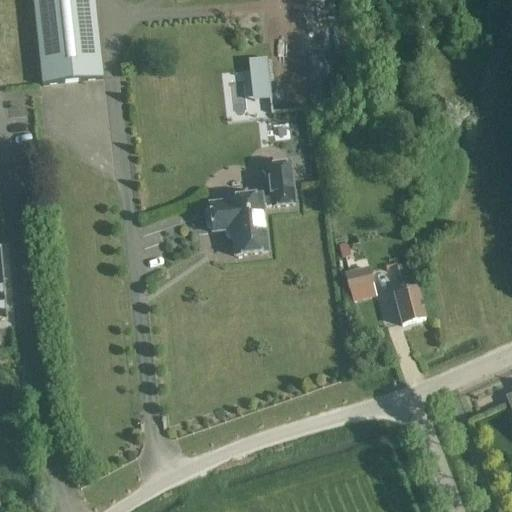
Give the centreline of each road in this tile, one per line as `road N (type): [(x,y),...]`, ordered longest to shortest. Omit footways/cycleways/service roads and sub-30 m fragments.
road 1 (unclassified): [(115,511),(170,478),(409,396)]
road 2 (unclassified): [(453,511),(409,396)]
